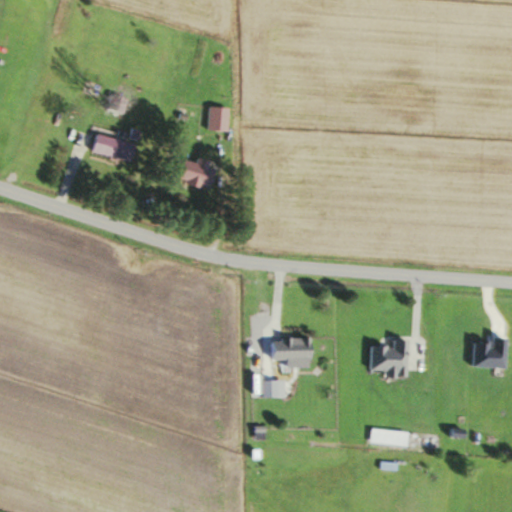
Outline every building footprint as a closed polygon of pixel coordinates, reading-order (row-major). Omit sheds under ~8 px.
[(119,112),(122,98),(105,93),(102,107),(119,112)] [(222,130),(223,106),(203,105),(203,129),(222,130)] [(85,150),(125,161),(130,142),(90,132),(85,150)] [(201,190),(211,164),(193,156),(190,162),(179,157),(170,178),(201,190)] [(305,337),(265,337),(265,359),(305,359),(305,337)] [(402,377),(402,340),(387,340),(387,347),(364,346),(364,370),(377,370),(377,377),(402,377)]
